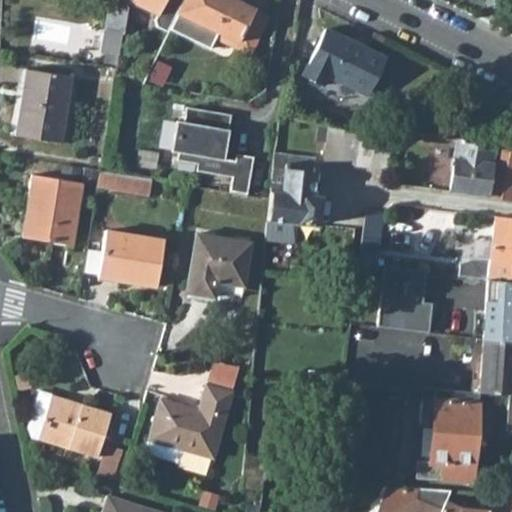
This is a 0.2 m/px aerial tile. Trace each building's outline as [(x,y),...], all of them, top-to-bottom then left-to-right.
[(109,0),(101,50),(118,53),(126,0),(109,0)] [(127,0),(155,13),(152,19),(154,26),(166,31),(176,12),(181,0),(127,0)] [(181,0),(176,12),(207,27),(235,41),(233,46),(247,53),(266,15),(235,0),(181,0)] [(199,42),(228,56),(233,46),(235,41),(207,27),(199,42)] [(323,28),(301,75),(321,85),(325,74),(367,94),(385,57),(323,28)] [(26,68),(15,134),(59,142),(67,143),(78,77),(69,75),(26,68)] [(230,114),(185,106),(182,121),(177,120),(172,151),(177,152),(176,160),(196,163),(195,170),(231,176),(229,190),(245,193),(252,156),(235,153),(234,160),(222,158),(219,158),(223,137),(226,138),(230,114)] [(445,111),(435,137),(456,140),(457,138),(472,141),(479,123),(445,111)] [(328,126),(323,160),(370,166),(376,127),(361,125),(359,132),(328,126)] [(370,166),(370,167),(386,169),(392,129),(376,127),(370,166)] [(456,140),(449,191),(485,196),(493,146),(472,141),(457,138),(456,140)] [(511,150),(493,146),(485,196),(511,198),(511,150)] [(272,154),(264,239),(293,242),(295,222),(316,224),(319,196),(310,195),(313,167),(312,166),(313,158),(272,154)] [(98,169),(95,186),(148,195),(151,178),(98,169)] [(35,205),(30,238),(71,245),(81,182),(31,174),(26,203),(35,205)] [(20,237),(30,238),(35,205),(26,203),(20,237)] [(365,210),(357,263),(375,265),(382,212),(365,210)] [(490,259),(488,278),(511,281),(511,217),(494,215),(490,259)] [(97,272),(97,276),(155,286),(163,239),(104,229),(100,253),(97,272)] [(195,232),(185,291),(212,296),(213,291),(240,296),(242,286),(249,242),(195,232)] [(100,253),(85,250),(82,270),(97,272),(100,253)] [(486,278),(488,278),(490,259),(469,259),(459,262),(458,275),(486,278)] [(425,271),(384,266),(377,325),(428,331),(431,302),(422,301),(425,271)] [(511,281),(488,278),(486,278),(482,337),(507,340),(511,307),(511,281)] [(511,369),(479,367),(482,337),(475,336),(470,391),(476,391),(478,391),(507,394),(511,393),(511,369)] [(511,340),(507,340),(482,337),(479,367),(511,369),(511,340)] [(238,364),(212,361),(205,384),(230,392),(238,364)] [(159,399),(148,439),(149,439),(180,448),(212,457),(230,392),(205,384),(198,410),(159,399)] [(416,460),(414,477),(471,481),(478,391),(476,391),(470,391),(434,388),(433,399),(420,398),(419,423),(431,424),(428,461),(416,460)] [(38,390),(34,404),(46,408),(36,438),(95,457),(109,413),(38,390)] [(30,436),(36,438),(46,408),(34,404),(27,426),(30,436)] [(180,448),(149,439),(145,452),(176,461),(180,448)] [(125,451),(106,445),(97,473),(116,479),(125,451)] [(243,455),(240,474),(259,476),(261,457),(243,455)] [(240,474),(239,487),(260,489),(261,476),(259,476),(240,474)] [(377,485),(374,511),(377,511),(511,511),(511,505),(481,503),(481,508),(460,507),(446,501),(451,490),(377,485)] [(239,489),(236,508),(255,511),(259,493),(239,489)] [(160,511),(105,495),(99,511),(160,511)]
